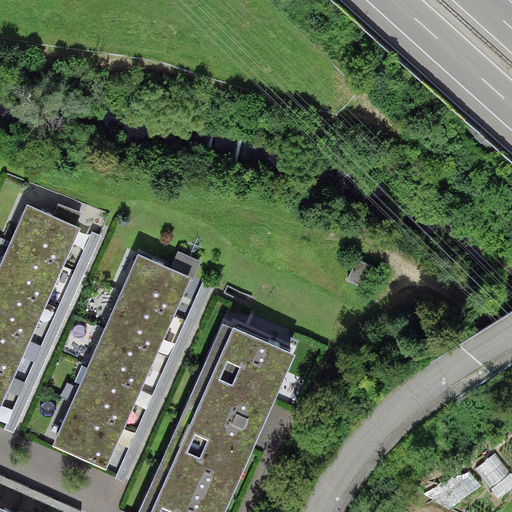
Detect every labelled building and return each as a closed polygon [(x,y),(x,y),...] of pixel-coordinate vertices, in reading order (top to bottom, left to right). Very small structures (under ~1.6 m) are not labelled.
[(29,193),(0,259),(0,399),(3,393),(20,355),(36,319),(52,282),(68,246),(81,216),(29,193)] [(139,246),(53,436),(105,459),(112,444),(129,406),(146,368),(162,332),(179,296),(191,269),(139,246)] [(358,258),(348,280),(365,288),(375,266),(358,258)] [(225,311),(136,511),(219,511),(259,422),(295,342),(225,311)] [(511,468),(500,453),(478,470),(502,499),(511,491),(511,468)] [(453,506),(487,488),(477,469),(443,486),(453,506)] [(53,511),(84,511),(86,510),(33,491),(29,503),(53,511)] [(0,511),(43,511),(22,502),(0,492),(0,511)]
